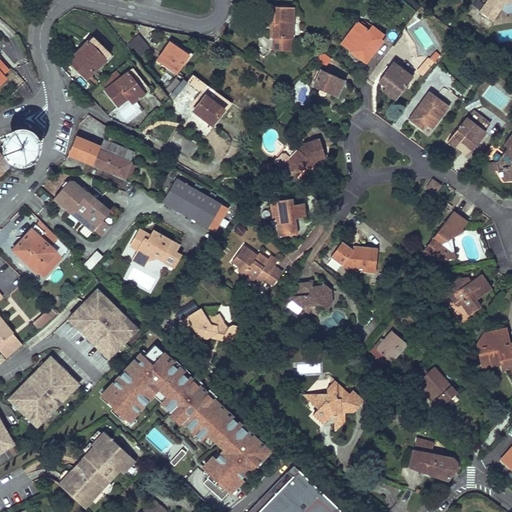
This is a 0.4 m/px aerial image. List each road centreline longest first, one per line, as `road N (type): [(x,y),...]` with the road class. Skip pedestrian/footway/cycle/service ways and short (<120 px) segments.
road 1 (residential): [(222,0),(205,28),(86,0)]
road 2 (residential): [(358,172),(347,126),(362,112),(433,162)]
